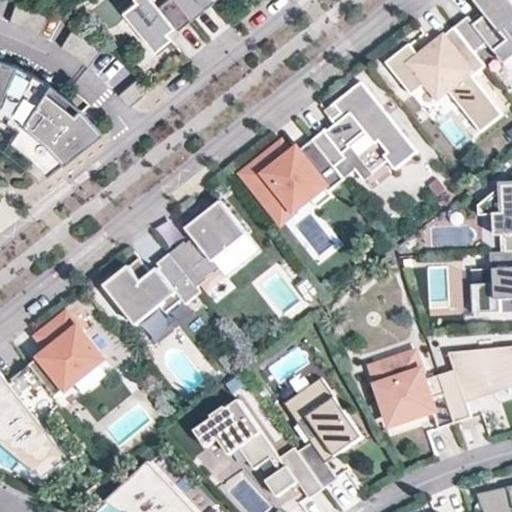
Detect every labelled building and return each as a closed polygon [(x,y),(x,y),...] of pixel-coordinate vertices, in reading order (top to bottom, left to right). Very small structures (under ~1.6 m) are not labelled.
[(21,0),(13,0),(6,23),(36,36),(49,11),(21,0)] [(187,21),(170,0),(166,0),(155,9),(147,0),(129,0),(130,1),(137,9),(123,20),(149,52),(166,38),(161,33),(169,26),(173,32),(187,21)] [(170,0),(187,21),(201,10),(197,4),(202,0),(206,0),(209,3),(213,0),(170,0)] [(202,0),(197,4),(201,10),(209,3),(206,0),(202,0)] [(482,12),(486,16),(474,25),(470,21),(467,17),(453,29),(473,55),(485,44),(492,54),(506,43),(498,32),(501,30),(511,21),(511,4),(511,3),(511,0),(476,0),(474,2),(482,12)] [(117,12),(123,20),(137,9),(130,1),(117,12)] [(470,21),(474,25),(486,16),(482,12),(470,21)] [(102,46),(72,25),(57,48),(85,67),(102,46)] [(161,33),(166,38),(173,32),(169,26),(161,33)] [(473,55),(453,29),(439,40),(441,42),(445,47),(435,55),(431,50),(419,60),(408,45),(384,65),(410,97),(426,83),(436,97),(444,91),(479,134),(501,117),(471,79),(484,68),(473,55)] [(511,43),(501,30),(498,32),(506,43),(492,54),(501,65),(511,56),(511,43)] [(445,47),(441,42),(431,50),(435,55),(445,47)] [(0,125),(4,127),(12,132),(21,140),(33,150),(26,157),(30,161),(35,166),(43,175),(80,144),(73,135),(67,129),(60,122),(53,115),(44,108),(34,100),(40,90),(33,86),(26,81),(17,76),(5,70),(0,80),(0,125)] [(135,78),(115,96),(125,109),(140,97),(138,94),(145,88),(135,78)] [(325,131),(311,142),(342,181),(354,172),(363,182),(370,176),(348,149),(347,150),(344,147),(363,132),(372,143),(376,140),(387,155),(384,158),(393,170),(414,153),(359,84),(332,106),(340,115),(332,121),(330,122),(334,127),(327,133),(325,131)] [(43,92),(40,90),(34,100),(44,108),(53,115),(60,122),(67,129),(73,135),(80,144),(90,136),(86,131),(80,125),(75,119),(67,111),(61,106),(52,99),(46,94),(43,92)] [(332,106),(324,112),(332,121),(340,115),(332,106)] [(17,148),(26,157),(33,150),(21,140),(12,132),(6,141),(17,148)] [(272,154),(249,172),(258,184),(252,188),(280,222),(295,210),(290,204),(317,182),(327,194),(342,181),(311,142),(297,153),(299,155),(291,161),(289,159),(282,166),(272,154)] [(435,181),(427,187),(435,196),(442,191),(435,181)] [(502,253),(511,252),(511,186),(500,187),(502,215),(497,215),(497,216),(498,237),(501,237),(502,253)] [(502,215),(500,187),(477,217),(497,216),(497,215),(502,215)] [(183,244),(169,255),(196,289),(218,271),(212,264),(246,237),(219,203),(208,212),(185,231),(192,240),(184,246),(183,244)] [(181,226),(185,231),(208,212),(204,208),(181,226)] [(511,252),(502,253),(486,254),(487,285),(467,286),(469,315),(501,313),(501,301),(511,300),(511,252)] [(196,289),(169,255),(155,266),(159,270),(150,276),(140,284),(128,269),(104,288),(133,324),(156,305),(159,308),(164,315),(180,302),(184,307),(200,294),(196,289)] [(138,261),(128,269),(140,284),(150,276),(138,261)] [(156,305),(133,324),(135,327),(159,308),(156,305)] [(30,366),(55,398),(99,362),(64,319),(38,339),(50,354),(43,360),(41,357),(30,366)] [(442,391),(453,425),(470,419),(463,401),(511,383),(511,348),(447,355),(454,373),(437,379),(442,391)] [(453,425),(442,391),(426,396),(411,353),(371,366),(391,425),(430,411),(437,430),(453,425)] [(39,420),(60,404),(55,398),(30,366),(9,383),(0,372),(0,371),(0,441),(39,473),(65,453),(39,420)] [(309,443),(295,452),(322,490),(336,480),(325,464),(319,455),(327,450),(333,458),(361,439),(319,378),(282,404),(295,423),(304,417),(318,437),(309,443)] [(295,452),(294,450),(280,461),(235,405),(223,414),(221,412),(206,424),(207,426),(190,440),(203,456),(214,447),(226,463),(236,455),(252,475),(267,463),(277,476),(264,486),(276,501),(296,486),(308,501),(322,490),(295,452)] [(304,417),(295,423),(309,443),(318,437),(304,417)] [(325,464),(333,458),(327,450),(319,455),(325,464)] [(65,453),(39,473),(48,481),(73,462),(65,453)] [(150,475),(184,511),(193,511),(148,463),(106,503),(120,511),(146,511),(126,497),(150,475)] [(146,511),(184,511),(150,475),(126,497),(146,511)] [(486,511),(511,511),(511,490),(510,492),(510,493),(483,501),(486,511)]
